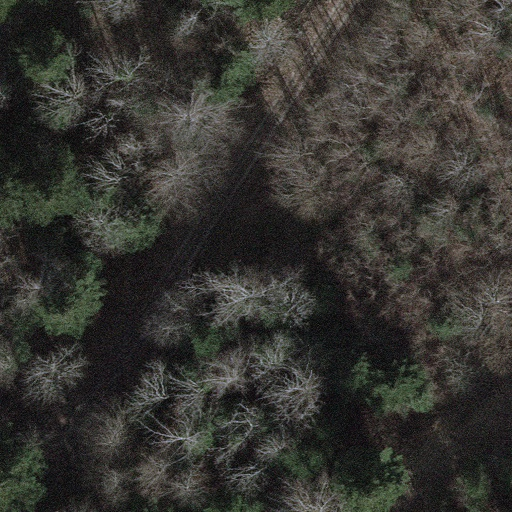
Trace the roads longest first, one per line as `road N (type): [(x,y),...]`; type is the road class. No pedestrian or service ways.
road 1 (track): [(341,0),(7,511)]
road 2 (track): [(365,511),(511,381)]
